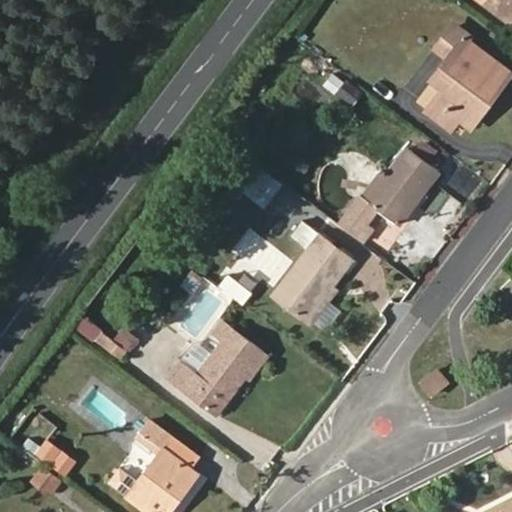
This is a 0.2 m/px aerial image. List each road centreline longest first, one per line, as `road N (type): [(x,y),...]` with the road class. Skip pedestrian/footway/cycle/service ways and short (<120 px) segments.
road 1 (primary): [(253,0),(0,335)]
road 2 (residential): [(377,407),(397,354),(511,202)]
road 3 (residential): [(511,398),(439,435),(401,440)]
